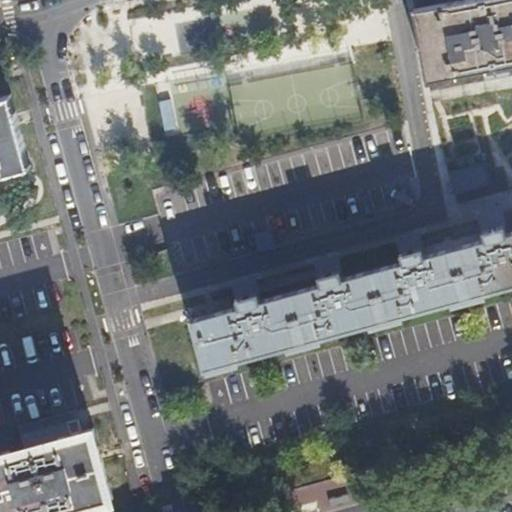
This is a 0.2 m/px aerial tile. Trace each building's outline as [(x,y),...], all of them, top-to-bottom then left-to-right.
[(511,66),(511,0),(460,0),(416,8),(417,10),(423,9),(435,78),(429,80),(430,82),(511,66)] [(423,9),(417,10),(429,80),(435,78),(423,9)] [(0,176),(2,176),(30,168),(9,97),(0,99),(0,176)] [(172,100),(160,103),(168,133),(180,130),(172,100)] [(492,184),(485,161),(462,167),(449,171),(455,195),(492,184)] [(442,244),(420,250),(416,238),(396,243),(401,264),(340,281),(334,260),(313,266),(319,286),(259,303),(252,283),(232,288),(237,309),(190,322),(204,372),(511,286),(511,233),(504,236),(498,215),(478,220),(481,233),(452,241),(442,244)] [(0,511),(53,511),(75,506),(77,509),(110,499),(106,483),(103,484),(93,448),(95,447),(91,430),(58,440),(58,443),(8,456),(7,454),(0,456),(0,511)]
